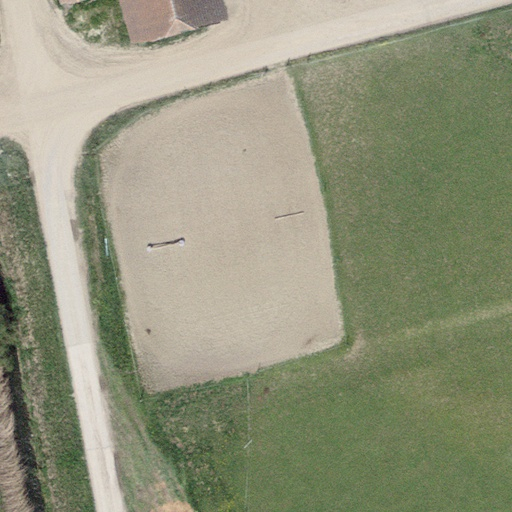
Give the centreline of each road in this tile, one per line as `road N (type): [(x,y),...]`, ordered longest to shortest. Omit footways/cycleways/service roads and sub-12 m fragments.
road 1 (track): [(483,0),(51,124)]
road 2 (track): [(51,124),(119,511)]
road 3 (track): [(25,0),(51,124)]
